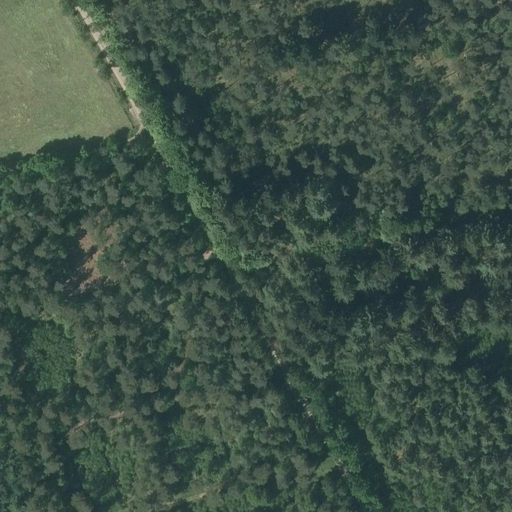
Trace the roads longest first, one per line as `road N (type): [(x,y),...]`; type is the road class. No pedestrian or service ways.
road 1 (track): [(282,368),(0,444)]
road 2 (track): [(271,253),(511,201)]
road 3 (track): [(222,260),(0,311)]
road 4 (track): [(131,511),(342,460)]
road 5 (track): [(363,511),(282,368)]
road 6 (track): [(152,136),(72,0)]
road 7 (track): [(222,260),(152,136)]
road 8 (track): [(282,368),(222,260)]
